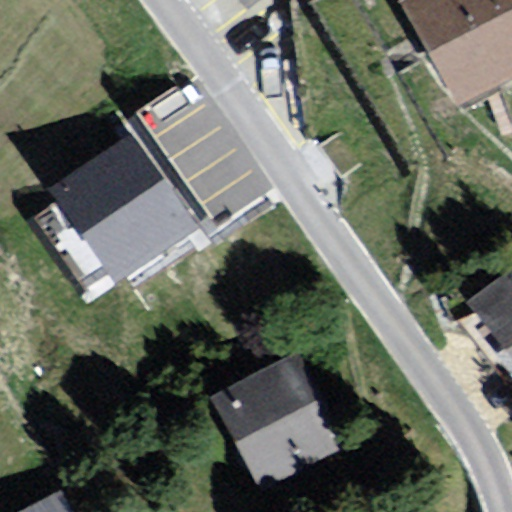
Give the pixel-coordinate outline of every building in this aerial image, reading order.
[(511,9),(507,0),(413,0),(409,2),(458,98),(511,70),(511,9)] [(186,223),(126,141),(57,192),(117,273),(186,223)] [(511,277),(467,311),(511,371),(511,277)] [(291,364),(222,401),(267,485),(336,448),(291,364)] [(64,511),(58,500),(34,511),(64,511)]
